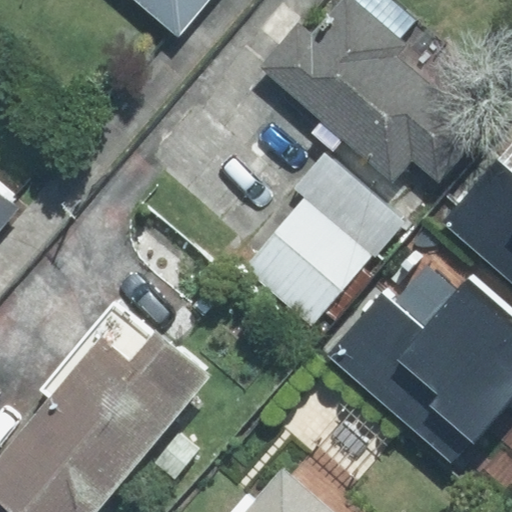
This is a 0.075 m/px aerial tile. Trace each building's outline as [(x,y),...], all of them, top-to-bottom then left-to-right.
[(155,0),(187,26),(209,0),(155,0)] [(388,0),(328,0),(274,54),(334,113),(322,124),(343,145),(355,133),(401,179),(428,152),(448,171),(490,129),(410,49),(424,35),(388,0)] [(318,322),(416,220),(333,141),(299,176),(322,198),(258,264),(318,322)] [(511,151),(455,214),(511,265),(511,151)] [(0,242),(37,201),(0,168),(0,242)] [(223,289),(118,201),(0,341),(0,405),(14,417),(0,433),(0,472),(47,511),(105,511),(231,363),(190,328),(223,289)] [(511,332),(423,251),(338,343),(490,480),(511,455),(511,332)] [(345,511),(350,507),(295,459),(248,511),(345,511)] [(20,511),(12,503),(2,511),(20,511)]
